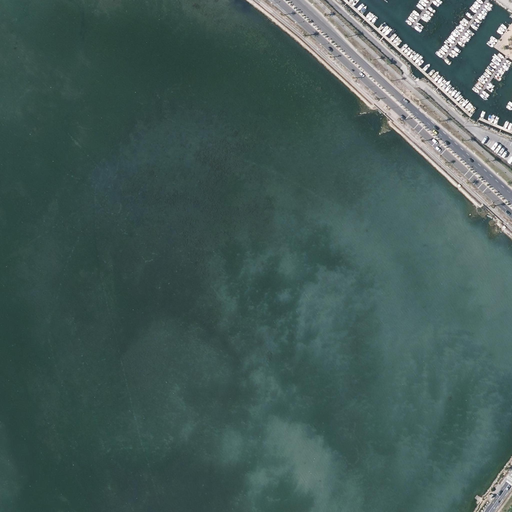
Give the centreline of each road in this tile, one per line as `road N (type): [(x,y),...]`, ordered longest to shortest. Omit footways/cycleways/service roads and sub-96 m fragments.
road 1 (primary): [(277,0),(511,213)]
road 2 (primary): [(511,199),(292,0)]
